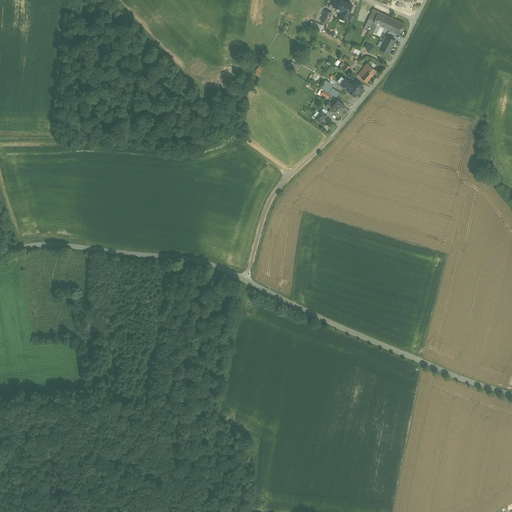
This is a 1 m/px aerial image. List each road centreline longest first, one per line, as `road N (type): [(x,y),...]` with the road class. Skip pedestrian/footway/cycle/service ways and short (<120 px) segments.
road 1 (unclassified): [(245,279),(272,192),(387,66),(415,17)]
road 2 (unclassified): [(245,279),(511,395)]
road 3 (track): [(208,264),(187,306),(164,414),(119,488),(132,511)]
road 4 (unclassified): [(0,251),(57,243),(202,262),(245,279)]
road 5 (track): [(113,0),(232,128),(288,171)]
